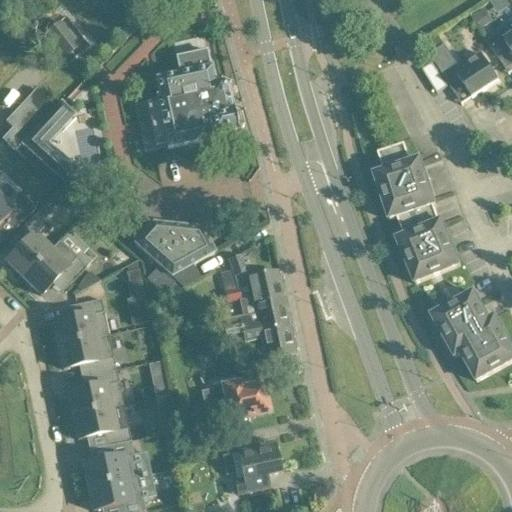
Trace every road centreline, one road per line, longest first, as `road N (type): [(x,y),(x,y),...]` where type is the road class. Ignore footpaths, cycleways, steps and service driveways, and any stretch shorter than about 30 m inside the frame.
road 1 (residential): [(507,293),(448,143),(376,4)]
road 2 (residential): [(310,186),(275,194),(343,465)]
road 3 (secondary): [(310,186),(401,453)]
road 4 (secondary): [(429,442),(333,179)]
road 5 (residential): [(0,308),(29,345),(67,511)]
road 6 (secondary): [(257,0),(310,186)]
road 7 (secondary): [(333,179),(294,39)]
